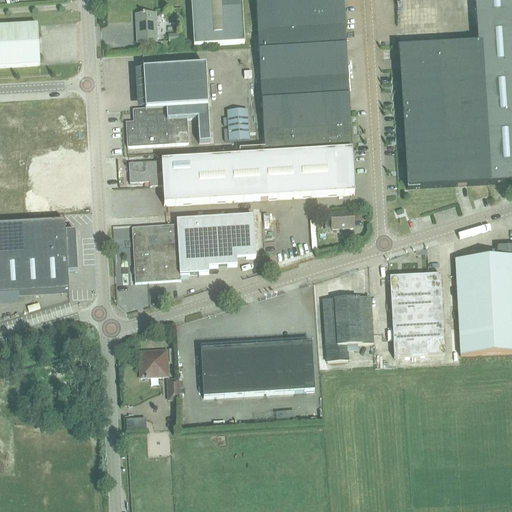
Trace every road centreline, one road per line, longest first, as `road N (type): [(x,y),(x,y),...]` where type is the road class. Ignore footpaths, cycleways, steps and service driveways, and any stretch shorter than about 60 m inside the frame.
road 1 (unclassified): [(108,333),(387,249)]
road 2 (unclassified): [(387,249),(369,0)]
road 3 (tertiary): [(106,308),(93,84)]
road 4 (tertiary): [(117,511),(108,333)]
road 5 (unclassified): [(387,249),(511,211)]
